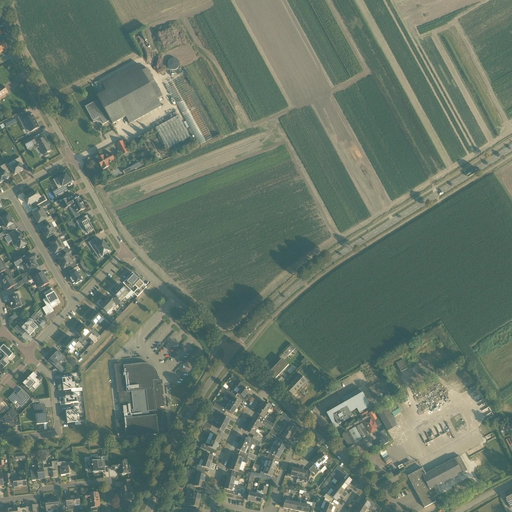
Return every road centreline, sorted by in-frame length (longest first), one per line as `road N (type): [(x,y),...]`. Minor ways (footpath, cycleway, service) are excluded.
road 1 (tertiary): [(231,352),(325,264),(511,147)]
road 2 (tertiary): [(148,511),(191,409),(231,352)]
road 3 (residential): [(231,352),(126,250)]
road 4 (residential): [(28,354),(51,380),(56,428),(0,440)]
road 5 (residential): [(0,500),(105,482),(107,511)]
road 6 (residential): [(212,504),(232,437),(268,390)]
road 7 (residential): [(72,304),(8,192)]
